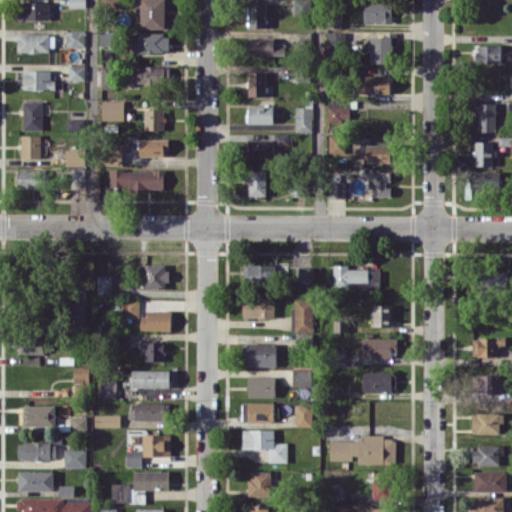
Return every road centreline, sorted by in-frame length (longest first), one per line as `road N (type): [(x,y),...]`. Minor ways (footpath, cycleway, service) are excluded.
road 1 (residential): [(0,226),(511,227)]
road 2 (residential): [(207,0),(207,511)]
road 3 (residential): [(433,0),(433,511)]
